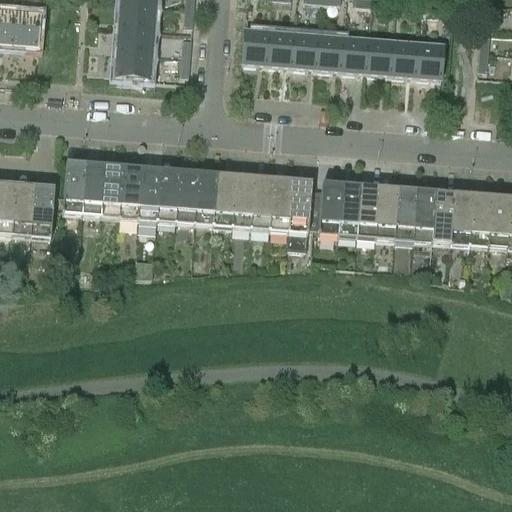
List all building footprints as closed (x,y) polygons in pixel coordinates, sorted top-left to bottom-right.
[(120,0),(120,10),(154,13),(155,0),(120,0)] [(184,0),(183,15),(193,16),(193,0),(184,0)] [(321,1),(308,0),(302,0),(302,8),(320,10),(321,1)] [(482,0),(482,10),(491,11),(491,0),(482,0)] [(321,1),(320,10),(339,11),(340,3),(321,1)] [(371,5),(352,3),(351,12),(370,14),(371,5)] [(371,5),(370,14),(388,15),(389,6),(371,5)] [(420,9),(401,7),(401,16),(419,18),(420,9)] [(439,10),(420,9),(419,18),(438,19),(439,10)] [(118,35),(152,37),(154,13),(120,10),(118,35)] [(482,10),(480,29),(490,29),(491,11),(482,10)] [(193,16),(183,15),(182,34),(191,34),(193,16)] [(0,52),(12,54),(15,20),(0,18),(0,52)] [(15,20),(12,54),(38,56),(40,22),(15,20)] [(116,59),(150,62),(152,37),(118,35),(116,59)] [(241,72),(267,74),(269,40),(244,38),(241,72)] [(291,76),(294,42),(269,40),(267,74),(291,76)] [(478,59),(487,60),(488,41),(479,41),(478,59)] [(291,76),(316,78),(318,44),(294,42),(291,76)] [(340,80),(343,46),(318,44),(316,78),(340,80)] [(181,46),(180,65),(189,65),(190,47),(181,46)] [(340,80),(365,82),(368,48),(343,46),(340,80)] [(390,84),(392,50),(368,48),(365,82),(390,84)] [(390,84),(414,86),(417,52),(392,50),(390,84)] [(417,52),(414,86),(440,88),(442,54),(417,52)] [(114,85),(148,87),(150,62),(116,59),(114,85)] [(478,59),(476,78),(485,79),(487,60),(478,59)] [(178,84),(187,84),(189,65),(180,65),(178,84)] [(81,222),(84,178),(84,172),(65,170),(60,220),(81,222)] [(84,172),(84,178),(81,222),(100,224),(104,173),(84,172)] [(118,219),(121,181),(121,175),(104,173),(100,224),(118,225),(118,219)] [(121,175),(121,181),(118,219),(118,225),(136,227),(140,177),(121,175)] [(159,178),(140,177),(136,227),(156,228),(159,184),(159,178)] [(159,178),(159,184),(156,228),(175,230),(178,180),(159,178)] [(197,181),(178,180),(175,230),(193,231),(196,187),(197,181)] [(197,181),(196,187),(193,231),(212,233),(212,227),(215,189),(215,183),(197,181)] [(215,189),(212,227),(212,233),(231,235),(234,184),(215,183),(215,189)] [(250,230),(253,192),(254,186),(234,184),(231,235),(250,236),(250,230)] [(254,186),(253,192),(250,230),(250,236),(268,238),(272,187),(254,186)] [(287,233),(290,195),(290,189),(272,187),(268,238),(287,239),(287,233)] [(290,189),(290,195),(287,233),(287,239),(286,256),(305,257),(307,235),(312,236),(316,191),(290,189)] [(312,236),(317,236),(317,242),(336,243),(337,238),(340,194),(321,192),(316,191),(312,236)] [(15,194),(0,192),(0,242),(10,244),(15,194)] [(33,195),(15,194),(10,244),(29,245),(33,195)] [(340,194),(337,238),(336,243),(355,245),(358,195),(340,194)] [(48,247),(52,197),(33,195),(29,245),(48,247)] [(374,246),(374,240),(377,203),(377,197),(358,195),(355,245),(374,246)] [(377,203),(374,240),(374,246),(392,248),(395,198),(377,197),(377,203)] [(411,249),(411,243),(414,205),(415,199),(395,198),(392,248),(411,249)] [(414,205),(411,243),(411,249),(430,250),(433,201),(415,199),(414,205)] [(449,246),(451,208),(452,202),(433,201),(430,250),(448,252),(449,246)] [(452,202),(451,208),(449,246),(448,252),(467,253),(471,204),(452,202)] [(489,205),(471,204),(467,253),(486,255),(486,249),(489,205)] [(489,205),(486,249),(486,255),(505,256),(508,207),(489,205)] [(134,268),(133,285),(150,286),(151,269),(134,268)]
